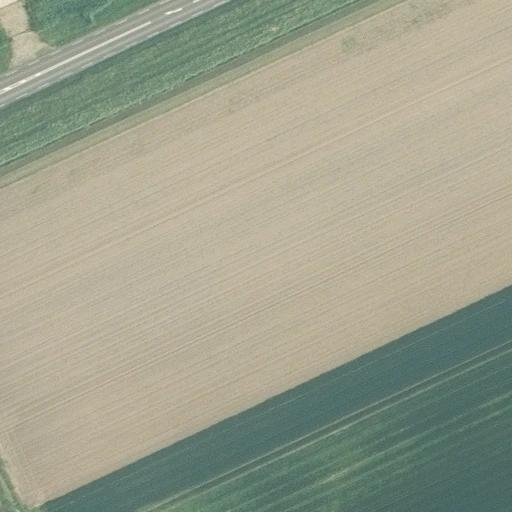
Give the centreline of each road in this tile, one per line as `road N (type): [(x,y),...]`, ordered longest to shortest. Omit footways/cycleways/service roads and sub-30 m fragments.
road 1 (primary): [(0,99),(119,35)]
road 2 (primary): [(119,35),(0,84)]
